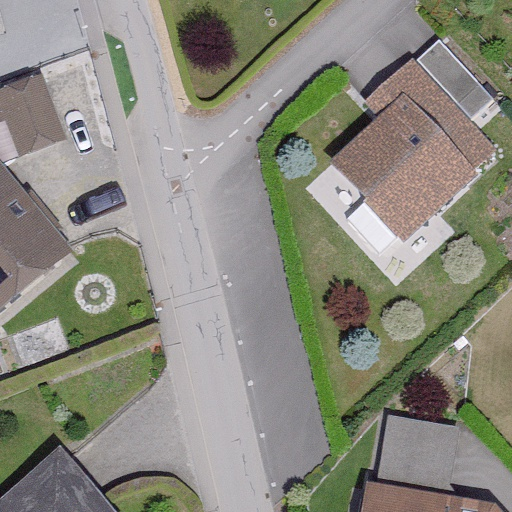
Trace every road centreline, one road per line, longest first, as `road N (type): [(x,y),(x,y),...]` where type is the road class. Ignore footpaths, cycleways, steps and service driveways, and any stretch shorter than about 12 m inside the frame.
road 1 (residential): [(239,511),(168,188)]
road 2 (residential): [(377,0),(168,188)]
road 3 (residential): [(168,188),(116,4)]
